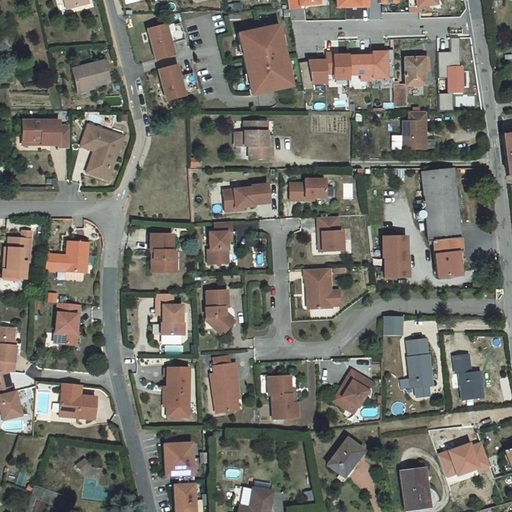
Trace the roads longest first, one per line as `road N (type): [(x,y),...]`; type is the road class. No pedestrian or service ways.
road 1 (residential): [(277,233),(283,350),(330,347),(377,305),(511,306)]
road 2 (residential): [(116,210),(108,316),(149,511)]
road 3 (residential): [(295,43),(312,28),(473,23)]
road 4 (unclassified): [(511,302),(488,123)]
road 5 (residential): [(128,73),(141,134),(116,210)]
road 6 (residential): [(224,96),(211,51),(128,73)]
